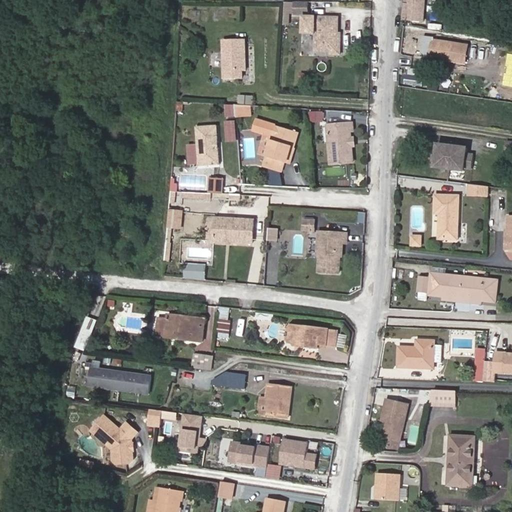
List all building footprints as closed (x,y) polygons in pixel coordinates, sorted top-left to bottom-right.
[(409,0),(409,4),(405,4),(404,20),(422,21),(423,0),(409,0)] [(308,13),(308,1),(295,2),(295,13),(308,13)] [(316,34),(316,17),(304,17),(304,34),(316,34)] [(315,51),(330,52),(338,45),(338,32),(339,18),(316,17),(316,34),(315,51)] [(338,32),(338,45),(330,52),(331,54),(340,54),(341,32),(338,32)] [(468,43),(434,38),(432,55),(466,60),(468,43)] [(245,40),(224,40),(224,80),(242,80),(242,72),(246,71),(245,40)] [(480,50),(488,52),(490,44),(482,43),(480,50)] [(240,96),(240,103),(253,104),(254,97),(240,96)] [(323,112),(310,112),(310,121),(322,121),(323,112)] [(299,132),(257,119),(253,130),(273,136),(264,168),(282,173),(285,163),(287,164),(292,147),(294,148),(299,132)] [(353,124),(329,125),(331,164),(352,163),(351,132),(353,132),(353,124)] [(218,126),(196,127),(199,166),(221,165),(219,148),(217,149),(217,142),(219,142),(218,126)] [(441,147),(433,146),(432,160),(439,161),(439,164),(469,167),(469,164),(476,165),(478,151),(470,150),(471,144),(463,143),(441,141),(441,147)] [(294,148),(292,147),(287,164),(293,165),(298,149),(294,148)] [(210,193),(224,193),(225,178),(210,178),(209,193),(210,193)] [(169,190),(176,191),(178,180),(170,179),(169,190)] [(491,183),(472,181),(471,192),(491,194),(491,183)] [(459,238),(461,195),(438,193),(436,212),(441,213),(440,238),(459,238)] [(182,212),(169,211),(168,226),(180,227),(182,212)] [(254,220),(216,217),(213,240),(251,244),(254,220)] [(315,222),(304,221),(304,231),(315,232),(315,222)] [(347,234),(319,232),(317,255),(320,256),(319,273),(340,274),(342,243),(347,243),(347,234)] [(421,237),(413,236),(412,245),(421,246),(421,237)] [(187,265),(185,278),(205,280),(207,267),(187,265)] [(469,300),(482,301),(495,302),(498,280),(432,273),(432,277),(420,275),(419,291),(430,292),(430,295),(444,297),(455,298),(455,303),(469,304),(469,300)] [(232,318),(219,316),(217,331),(230,333),(232,318)] [(202,342),(204,327),(197,326),(198,319),(183,317),(183,320),(169,318),(168,321),(161,320),(158,336),(202,342)] [(197,326),(204,327),(205,320),(198,319),(197,326)] [(296,342),(298,325),(287,332),(296,342)] [(329,329),(298,325),(296,342),(311,343),(310,347),(320,349),(320,345),(328,346),(329,329)] [(337,330),(329,329),(328,346),(336,347),(337,330)] [(346,334),(338,333),(336,346),(344,348),(346,334)] [(399,368),(433,369),(434,363),(443,363),(443,346),(434,345),(434,342),(417,341),(417,348),(399,348),(399,368)] [(210,370),(213,356),(195,353),(193,368),(210,370)] [(511,353),(496,353),(496,361),(495,372),(511,373),(511,353)] [(483,381),(483,382),(495,383),(495,372),(496,361),(485,361),(485,366),(483,381)] [(476,380),(483,381),(485,366),(477,365),(476,380)] [(125,371),(96,368),(93,385),(123,389),(125,371)] [(155,375),(125,371),(123,389),(153,393),(155,375)] [(215,373),(215,377),(247,382),(248,375),(229,373),(229,374),(215,373)] [(247,382),(215,377),(213,385),(246,389),(247,382)] [(288,417),(291,388),(269,385),(267,398),(265,414),(288,417)] [(265,414),(267,398),(260,397),(257,415),(265,416),(265,414)] [(408,401),(385,399),(383,421),(387,422),(385,438),(404,440),(408,401)] [(161,427),(163,412),(151,410),(149,425),(161,427)] [(203,417),(184,414),(179,452),(198,455),(203,417)] [(104,416),(92,431),(113,449),(113,461),(118,465),(129,464),(133,459),(132,440),(138,433),(127,423),(121,430),(104,416)] [(449,485),(473,486),(476,438),(452,436),(449,485)] [(309,443),(285,440),(281,465),(306,468),(309,443)] [(268,469),(271,449),(232,443),(229,463),(268,469)] [(83,460),(81,467),(95,470),(96,463),(83,460)] [(401,475),(378,474),(376,501),(400,502),(401,475)] [(223,482),(220,500),(233,502),(235,484),(223,482)] [(147,511),(179,511),(182,492),(161,488),(159,504),(149,502),(147,511)] [(283,511),(285,502),(268,499),(265,511),(283,511)]
